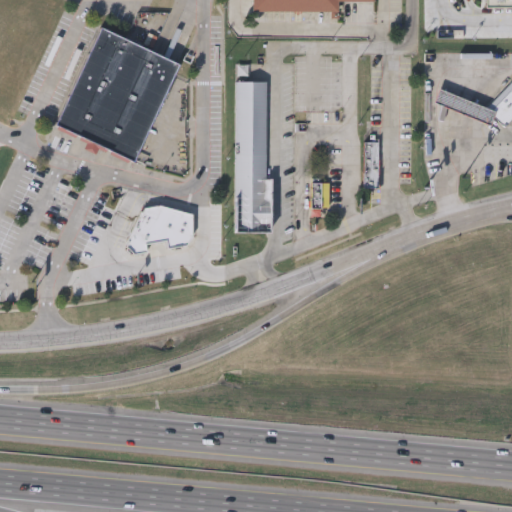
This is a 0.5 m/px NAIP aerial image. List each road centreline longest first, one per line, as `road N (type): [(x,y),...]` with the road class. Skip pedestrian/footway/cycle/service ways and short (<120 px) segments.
road 1 (motorway): [(511,464),(0,419)]
road 2 (motorway): [(393,248),(200,362),(124,383),(0,389)]
road 3 (secondary): [(393,248),(184,320),(109,338),(0,343)]
road 4 (motorway): [(0,481),(341,511)]
